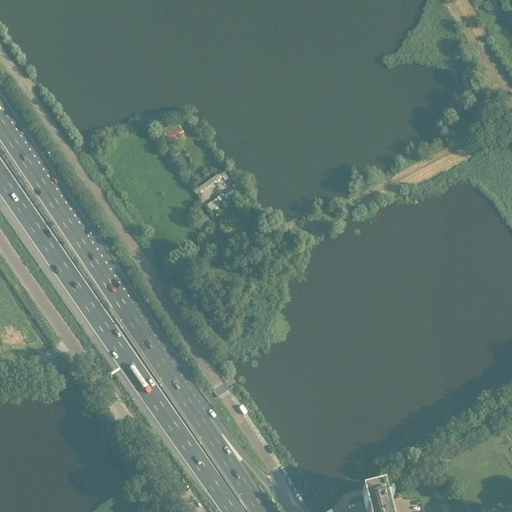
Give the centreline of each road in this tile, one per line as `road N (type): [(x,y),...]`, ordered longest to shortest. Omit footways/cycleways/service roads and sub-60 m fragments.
road 1 (tertiary): [(273,468),(0,54)]
road 2 (motorway): [(0,176),(233,511)]
road 3 (tertiary): [(194,511),(0,237)]
road 4 (motorway): [(187,399),(0,122)]
road 5 (motorway): [(294,510),(208,410),(187,399)]
road 6 (motorway): [(261,511),(187,399)]
